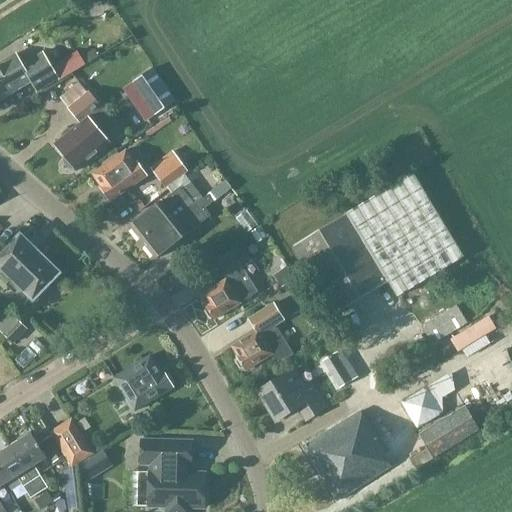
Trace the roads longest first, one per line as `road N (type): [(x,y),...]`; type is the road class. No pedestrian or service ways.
road 1 (unclassified): [(268,511),(225,404),(163,303)]
road 2 (unclassified): [(163,303),(0,156)]
road 3 (residential): [(0,405),(163,303)]
